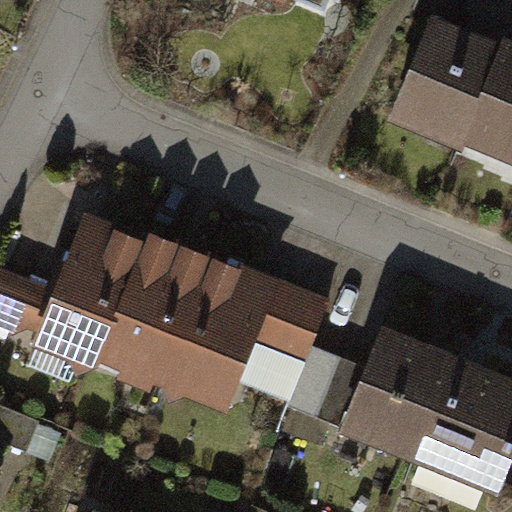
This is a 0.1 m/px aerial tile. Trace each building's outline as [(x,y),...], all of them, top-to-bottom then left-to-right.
[(399,95),(474,126),(511,35),(437,4),(399,95)] [(474,126),(511,141),(511,34),(511,35),(474,126)] [(194,262),(103,226),(52,353),(143,389),(194,262)] [(285,298),(194,262),(143,389),(234,425),(285,298)] [(352,436),(430,463),(461,375),(383,348),(352,436)] [(430,463),(508,490),(511,477),(511,392),(461,375),(430,463)]
